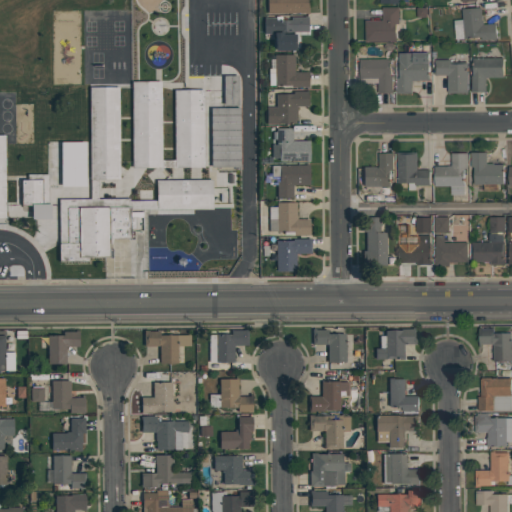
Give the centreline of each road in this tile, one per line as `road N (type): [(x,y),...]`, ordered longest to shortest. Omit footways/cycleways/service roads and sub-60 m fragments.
road 1 (tertiary): [(0,302),(511,301)]
road 2 (residential): [(336,0),(338,301)]
road 3 (residential): [(337,129),(511,124)]
road 4 (residential): [(113,368),(115,511)]
road 5 (residential): [(451,369),(453,511)]
road 6 (residential): [(282,369),(284,511)]
